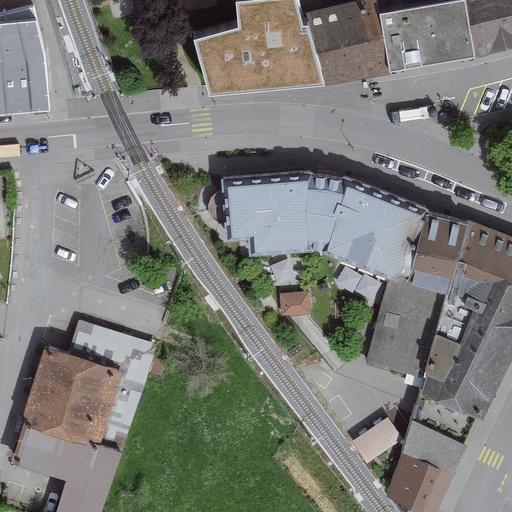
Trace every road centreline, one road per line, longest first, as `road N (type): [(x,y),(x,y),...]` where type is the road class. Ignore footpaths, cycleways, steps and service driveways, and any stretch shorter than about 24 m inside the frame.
road 1 (secondary): [(301,118),(0,141)]
road 2 (secondary): [(511,186),(379,131),(301,118)]
road 3 (residential): [(511,66),(301,118)]
